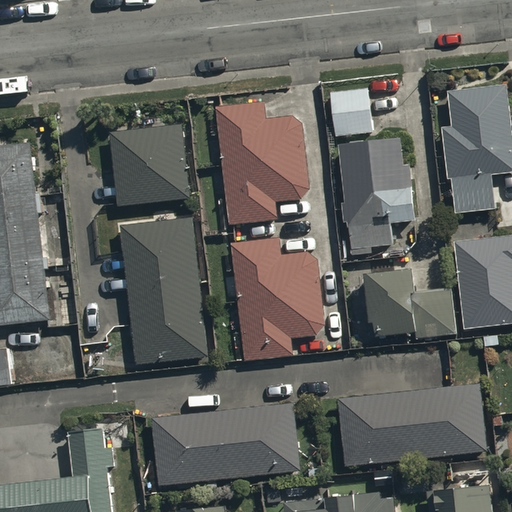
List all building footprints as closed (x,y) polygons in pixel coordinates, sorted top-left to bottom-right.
[(376,128),(370,85),(332,89),(338,133),(376,128)] [(451,95),(455,131),(445,132),(451,183),(454,183),(458,217),(499,213),(495,178),(511,176),(511,111),(510,89),(451,95)] [(268,105),(219,110),(233,228),(281,222),(279,205),(305,202),(314,192),(307,126),(295,119),(270,122),(268,105)] [(184,120),(112,129),(120,204),(193,195),(184,120)] [(405,143),(343,151),(353,235),(415,227),(405,143)] [(0,329),(54,323),(34,147),(0,151),(0,329)] [(211,360),(196,221),(124,229),(139,368),(211,360)] [(467,333),(511,328),(511,239),(458,246),(467,333)] [(283,241),(235,247),(248,364),(296,359),(294,342),(320,339),(329,329),(322,263),(310,256),(285,259),(283,241)] [(454,291),(420,295),(418,277),(370,283),(377,342),(418,338),(419,342),(459,337),(454,291)] [(0,352),(0,389),(15,387),(10,351),(0,352)] [(340,401),(347,468),(490,453),(483,386),(340,401)] [(157,421),(164,484),(301,468),(293,405),(157,421)] [(0,489),(0,511),(119,511),(111,433),(70,437),(74,482),(0,489)] [(328,494),(285,498),(286,511),(397,511),(396,494),(381,495),(381,485),(356,488),(356,484),(327,486),(328,494)] [(440,511),(495,511),(494,490),(439,495),(440,511)] [(174,504),(174,511),(228,511),(228,501),(174,504)]
